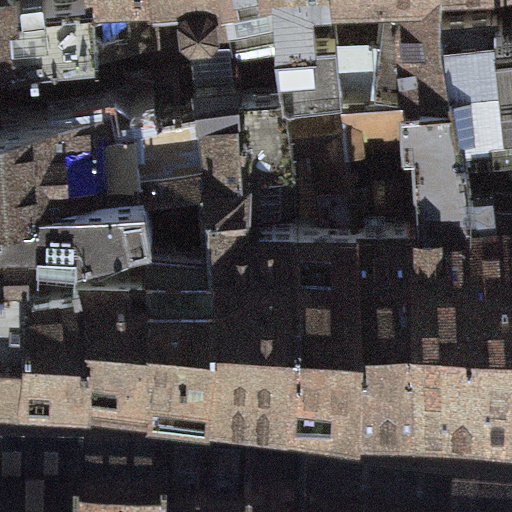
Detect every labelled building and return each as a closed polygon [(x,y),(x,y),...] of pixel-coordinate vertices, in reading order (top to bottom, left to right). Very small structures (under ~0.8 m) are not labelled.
[(0,0),(0,45),(17,44),(13,0),(0,0)] [(13,0),(17,44),(116,35),(156,34),(154,0),(13,0)] [(229,0),(184,0),(186,17),(193,22),(212,21),(216,13),(231,14),(229,0)] [(275,0),(229,0),(231,14),(237,39),(278,35),(275,0)] [(335,0),(275,0),(278,35),(285,80),(286,98),(344,90),(335,0)] [(335,0),(344,90),(409,85),(460,84),(450,25),(449,6),(448,0),(335,0)] [(511,0),(498,0),(499,2),(497,21),(511,19),(511,0)] [(499,2),(449,6),(450,25),(460,84),(465,142),(511,136),(511,99),(511,97),(511,19),(497,21),(499,2)] [(0,187),(42,186),(41,179),(94,178),(111,176),(143,173),(208,168),(247,161),(241,83),(241,60),(237,39),(231,14),(216,13),(212,21),(193,22),(208,95),(116,111),(117,88),(0,103),(0,187)] [(0,45),(0,103),(117,88),(116,35),(17,44),(0,45)] [(246,212),(295,215),(295,202),(293,143),(286,98),(285,80),(241,83),(247,161),(246,212)] [(460,84),(409,85),(412,210),(470,210),(465,142),(460,84)] [(409,85),(344,90),(350,135),(355,169),(357,212),(412,210),(409,85)] [(344,90),(286,98),(293,143),(312,140),(323,197),(295,202),(295,215),(357,212),(355,169),(350,135),(344,90)] [(470,210),(511,205),(511,97),(511,99),(511,136),(465,142),(470,210)] [(211,229),(211,392),(289,402),(295,215),(246,212),(247,161),(208,168),(206,229),(211,229)] [(149,211),(150,226),(206,229),(208,168),(143,173),(149,211)] [(94,178),(41,179),(42,186),(40,243),(149,211),(143,173),(94,178)] [(42,186),(0,187),(0,253),(25,253),(40,254),(40,243),(42,186)] [(511,205),(470,210),(479,415),(511,417),(511,205)] [(357,212),(359,410),(418,413),(412,210),(357,212)] [(479,415),(470,210),(412,210),(418,413),(479,415)] [(295,215),(289,402),(359,410),(357,212),(295,215)] [(151,245),(148,386),(211,392),(211,229),(206,229),(150,226),(151,245)] [(88,381),(148,386),(151,245),(78,247),(78,258),(88,381)] [(25,253),(0,253),(0,373),(21,375),(26,270),(25,253)] [(21,375),(88,381),(78,258),(26,270),(21,375)] [(0,511),(83,511),(84,482),(0,478),(0,511)] [(164,511),(165,484),(84,482),(83,511),(164,511)] [(277,494),(254,490),(165,484),(164,511),(298,511),(299,495),(277,494)] [(419,511),(365,504),(299,495),(298,511),(419,511)]
